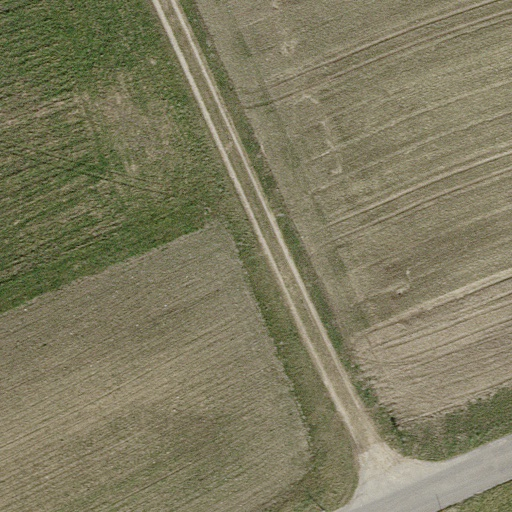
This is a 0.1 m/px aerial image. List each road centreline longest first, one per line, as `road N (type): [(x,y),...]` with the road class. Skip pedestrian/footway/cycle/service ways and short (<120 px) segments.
road 1 (track): [(169,0),(384,487)]
road 2 (unclassified): [(345,511),(384,487),(511,434)]
